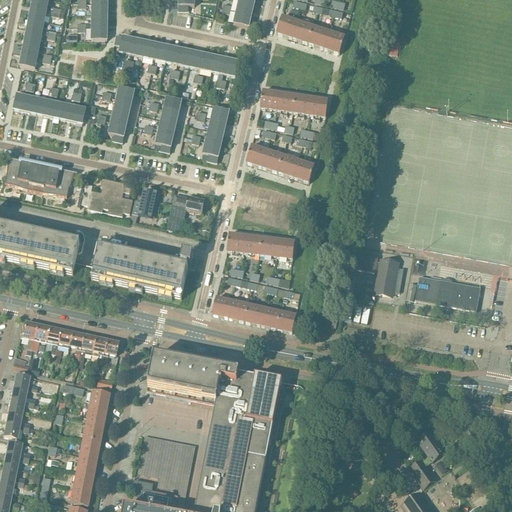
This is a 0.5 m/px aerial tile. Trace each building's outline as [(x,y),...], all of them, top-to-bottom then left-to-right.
[(46,13),(49,2),(39,0),(33,0),(31,10),(46,13)] [(194,0),(178,0),(179,15),(188,15),(188,9),(195,9),(194,0)] [(254,7),(239,3),(236,14),(251,18),(254,7)] [(91,19),(107,19),(108,7),(91,7),(91,19)] [(44,25),(46,13),(31,10),(29,22),(44,25)] [(249,30),(251,18),(236,14),(233,26),(249,30)] [(282,19),(276,36),(277,36),(277,37),(292,42),(298,24),(294,23),(295,20),(288,18),(287,21),(282,19)] [(91,31),(107,31),(107,19),(91,19),(91,31)] [(42,37),(44,25),(29,22),(26,33),(42,37)] [(298,24),(292,42),(308,47),(313,29),(308,28),(309,25),(303,23),(302,26),(298,24)] [(323,52),(329,35),(313,29),(308,47),(323,52)] [(107,43),(107,31),(91,31),(91,43),(107,43)] [(40,48),(42,37),(26,33),(24,45),(40,48)] [(329,35),(323,52),(338,57),(339,57),(345,40),(340,38),(341,35),(334,33),(333,36),(329,35)] [(119,55),(131,58),(134,42),(116,38),(114,48),(120,49),(119,55)] [(390,49),(389,57),(397,58),(399,50),(400,41),(392,39),(390,49)] [(131,58),(142,60),(145,45),(134,42),(131,58)] [(37,60),(40,48),(24,45),(22,57),(37,60)] [(145,45),(142,60),(154,62),(157,47),(145,45)] [(157,47),(154,62),(165,65),(169,50),(157,47)] [(169,50),(165,65),(177,67),(180,52),(169,50)] [(180,52),(177,67),(189,70),(192,55),(180,52)] [(192,55),(189,70),(200,72),(203,57),(192,55)] [(35,72),(37,60),(22,57),(20,69),(35,72)] [(203,57),(200,72),(212,75),(215,59),(203,57)] [(226,62),(215,59),(212,75),(223,77),(226,62)] [(226,62),(223,77),(235,80),(238,64),(226,62)] [(116,102),(132,105),(134,94),(119,90),(116,102)] [(277,114),(279,96),(263,94),(260,112),(277,114)] [(279,96),(277,114),(281,115),(281,118),(288,119),(288,116),(293,116),(295,98),(279,96)] [(13,112),(25,115),(28,99),(16,97),(13,112)] [(295,98),(293,116),(298,117),(298,120),(304,121),(305,118),(309,119),(312,101),(295,98)] [(25,115),(36,117),(40,102),(28,99),(25,115)] [(163,112),(179,116),(182,104),(166,100),(163,112)] [(312,101),(309,119),(314,119),(313,122),(320,123),(320,120),(326,121),(328,103),(327,103),(312,101)] [(48,120),(51,104),(40,102),(36,117),(48,120)] [(129,117),(132,105),(116,102),(113,113),(129,117)] [(59,122),(63,107),(51,104),(48,120),(59,122)] [(71,125),(74,109),(63,107),(59,122),(71,125)] [(86,112),(74,109),(71,125),(83,127),(86,112)] [(210,122),(226,126),(229,114),(213,110),(210,122)] [(176,127),(179,116),(163,112),(160,123),(176,127)] [(126,129),(129,117),(113,113),(110,125),(126,129)] [(223,137),(226,126),(210,122),(208,134),(223,137)] [(173,139),(176,127),(160,123),(158,135),(173,139)] [(122,146),(126,129),(110,125),(108,137),(114,138),(113,144),(122,146)] [(221,149),(223,137),(208,134),(205,145),(221,149)] [(169,156),(173,139),(158,135),(155,147),(161,148),(160,154),(169,156)] [(221,149),(205,145),(202,157),(209,159),(207,164),(217,166),(221,149)] [(262,171),(267,154),(251,148),(246,166),(247,166),(262,171)] [(267,154),(262,171),(277,176),(283,159),(278,157),(279,154),(272,152),(271,155),(267,154)] [(299,164),(283,159),(277,176),(293,181),(299,164)] [(35,167),(5,160),(5,161),(8,162),(7,172),(7,176),(5,186),(15,189),(28,193),(42,196),(57,198),(67,200),(69,190),(70,186),(71,186),(74,176),(77,177),(77,176),(47,170),(46,170),(46,171),(36,169),(36,168),(36,167),(35,167)] [(299,164),(293,181),(298,182),(302,184),(308,186),(308,185),(309,186),(315,169),(309,167),(310,164),(304,162),(303,165),(299,164)] [(101,196),(92,194),(91,200),(86,199),(84,208),(88,209),(87,213),(102,216),(103,212),(108,213),(107,217),(122,221),(123,216),(130,218),(133,203),(122,201),(123,199),(129,200),(130,197),(132,188),(102,182),(100,191),(102,191),(101,196)] [(92,194),(91,194),(88,193),(89,188),(85,187),(84,193),(81,192),(77,210),(80,211),(81,207),(84,208),(86,199),(91,200),(92,194)] [(135,204),(132,217),(138,219),(153,222),(154,216),(159,194),(152,193),(150,192),(144,191),(141,205),(135,204)] [(172,207),(169,221),(181,223),(184,224),(186,213),(202,217),(204,204),(189,201),(175,198),(173,208),(172,207)] [(0,261),(73,278),(73,277),(72,277),(73,274),(80,243),(0,224),(0,261)] [(227,255),(243,257),(246,239),(230,237),(229,237),(227,255)] [(260,259),(262,241),(246,239),(243,257),(260,259)] [(278,243),(262,241),(260,259),(276,261),(278,243)] [(278,243),(276,261),(293,263),(295,245),(294,245),(278,243)] [(93,278),(92,281),(91,281),(181,302),(181,301),(181,298),(182,298),(188,271),(194,272),(196,264),(190,262),(191,257),(182,255),(181,255),(180,258),(178,265),(99,247),(93,278)] [(391,298),(392,295),(399,296),(403,272),(396,270),(397,267),(397,266),(382,263),(382,264),(382,266),(376,265),(377,260),(358,257),(355,272),(374,275),(375,271),(381,272),(376,296),(391,299),(391,298)] [(480,291),(419,280),(415,303),(476,314),(480,291)] [(406,302),(413,303),(416,288),(410,287),(406,302)] [(212,316),(212,318),(213,318),(228,322),(232,304),(228,303),(228,300),(222,299),(222,302),(216,300),(212,316)] [(232,304),(228,322),(244,325),(248,308),(232,304)] [(248,308),(244,325),(260,329),(264,311),(260,310),(260,308),(254,306),(254,309),(248,308)] [(356,309),(353,324),(359,325),(362,310),(356,309)] [(264,311),(260,329),(276,333),(280,315),(275,314),(276,311),(270,310),(269,312),(264,311)] [(364,311),(361,326),(367,327),(370,312),(364,311)] [(280,315),(276,333),(283,334),(292,336),(296,318),(292,317),(292,315),(287,314),(286,316),(280,315)] [(27,326),(25,325),(22,341),(29,342),(26,352),(32,353),(37,328),(32,327),(32,326),(27,324),(27,326)] [(37,328),(32,353),(36,354),(37,354),(39,344),(45,346),(49,331),(37,328)] [(56,353),(57,348),(60,333),(49,331),(45,346),(52,347),(50,357),(55,358),(56,353)] [(60,333),(57,348),(68,351),(69,350),(72,336),(70,335),(71,334),(66,333),(65,334),(60,333)] [(72,336),(69,350),(75,351),(75,352),(74,356),(73,362),(74,362),(77,363),(79,357),(80,353),(83,338),(78,337),(78,336),(73,335),(73,336),(72,336)] [(79,357),(77,363),(83,364),(84,359),(84,357),(91,358),(95,341),(83,338),(80,353),(79,357)] [(95,341),(91,358),(98,360),(97,362),(95,367),(96,367),(101,368),(107,343),(95,341)] [(107,343),(101,368),(106,369),(107,364),(108,357),(115,359),(118,346),(117,345),(117,344),(112,343),(112,344),(107,343)] [(256,511),(266,461),(269,449),(281,384),(154,359),(147,396),(215,409),(209,438),(194,511),(175,511),(178,499),(152,494),(138,492),(134,511),(125,511),(124,511),(256,511)] [(14,366),(12,372),(27,376),(28,370),(24,369),(25,364),(15,360),(14,366)] [(13,390),(26,393),(29,380),(16,377),(13,390)] [(110,394),(112,385),(98,382),(96,391),(110,394)] [(11,402),(24,405),(26,393),(13,390),(11,402)] [(88,410),(106,414),(107,407),(109,397),(91,394),(88,410)] [(21,417),(24,405),(11,402),(8,415),(21,417)] [(85,426),(103,430),(106,414),(88,410),(85,426)] [(6,427),(19,429),(21,417),(8,415),(6,427)] [(360,422),(350,464),(359,466),(367,434),(381,438),(384,428),(360,422)] [(82,442),(100,446),(103,430),(85,426),(82,442)] [(16,442),(19,429),(6,427),(3,439),(16,442)] [(421,463),(409,471),(424,492),(436,484),(425,468),(431,463),(432,465),(433,465),(432,464),(439,459),(444,455),(445,456),(430,434),(424,438),(417,443),(428,459),(422,463),(421,463)] [(79,458),(96,462),(100,446),(82,442),(79,458)] [(8,444),(6,457),(19,460),(21,447),(8,444)] [(6,457),(3,469),(16,472),(19,460),(6,457)] [(75,462),(74,469),(77,469),(75,474),(93,478),(96,462),(79,458),(78,463),(75,462)] [(16,472),(3,469),(1,482),(14,484),(16,472)] [(71,479),(70,486),(73,486),(72,491),(90,494),(93,478),(75,474),(74,480),(71,479)] [(14,484),(1,482),(0,484),(0,494),(11,497),(14,484)] [(133,491),(138,492),(152,494),(153,487),(134,483),(133,491)] [(69,495),(67,501),(70,502),(69,507),(87,510),(90,494),(72,491),(71,495),(69,495)] [(11,497),(0,494),(0,507),(9,509),(11,497)] [(415,498),(401,508),(403,511),(432,511),(420,494),(415,498)] [(484,511),(489,511),(497,507),(493,502),(482,509),(484,511)]
